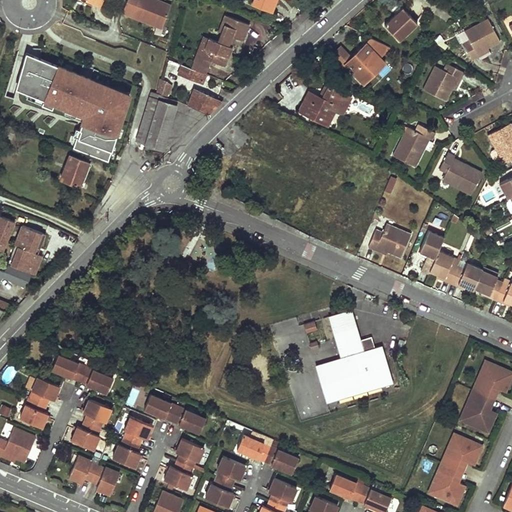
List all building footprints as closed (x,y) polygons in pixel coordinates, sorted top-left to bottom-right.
[(171,5),(158,0),(127,0),(122,13),(162,28),(171,5)] [(254,0),(252,5),(271,12),(275,0),(254,0)] [(396,14),(384,25),(398,41),(416,24),(402,8),(399,11),(401,12),(397,16),(396,14)] [(228,45),(232,37),(235,38),(243,41),(249,24),(224,15),(218,31),(221,32),(217,41),(208,38),(204,48),(208,50),(204,58),(210,61),(224,66),(232,47),(228,45)] [(500,41),(488,19),(472,26),(474,30),(466,33),(469,39),(463,43),(471,60),(479,56),(477,53),(488,48),(500,41)] [(204,36),(194,61),(208,66),(210,61),(204,58),(208,50),(204,48),(208,38),(204,36)] [(340,47),(331,55),(343,67),(345,64),(364,83),(384,63),(379,58),(389,47),(372,38),(351,58),(340,47)] [(488,48),(477,53),(479,56),(489,50),(488,48)] [(109,160),(134,88),(28,52),(15,89),(84,112),(72,148),(109,160)] [(194,61),(191,68),(205,74),(208,66),(194,61)] [(443,69),(438,67),(434,74),(431,73),(423,89),(447,101),(452,88),(458,77),(460,79),(464,72),(446,63),(443,69)] [(182,65),(179,73),(202,83),(206,74),(205,74),(191,68),(182,65)] [(460,79),(458,77),(452,88),(455,90),(460,79)] [(159,86),(158,94),(160,95),(165,96),(170,86),(165,81),(161,80),(159,86)] [(328,87),(325,85),(319,97),(322,99),(328,87)] [(348,96),(328,87),(322,99),(319,97),(309,92),(299,111),(327,125),(335,111),(337,107),(342,109),(348,96)] [(194,89),(187,106),(208,114),(222,102),(194,89)] [(145,144),(159,99),(149,96),(136,140),(145,144)] [(159,99),(145,144),(144,149),(159,153),(161,149),(162,149),(176,105),(159,99)] [(511,126),(510,123),(487,135),(496,150),(498,149),(502,157),(508,153),(511,160),(511,126)] [(5,124),(3,130),(14,133),(16,128),(5,124)] [(416,130),(410,127),(406,135),(404,134),(393,155),(416,166),(425,149),(423,148),(428,137),(430,138),(432,139),(436,132),(419,124),(416,130)] [(303,130),(292,157),(306,163),(304,168),(333,180),(339,166),(331,162),(338,145),(303,130)] [(482,172),(464,163),(463,165),(452,160),(453,158),(454,156),(448,153),(439,169),(445,172),(442,178),(450,182),(449,184),(470,195),(482,172)] [(69,155),(61,179),(79,186),(88,162),(69,155)] [(267,198),(264,204),(283,213),(298,181),(259,163),(247,189),(267,198)] [(380,172),(376,187),(389,190),(391,183),(392,184),(394,177),(380,172)] [(511,176),(499,184),(507,199),(509,198),(511,196),(511,176)] [(356,219),(360,210),(334,199),(321,226),(354,241),(363,222),(356,219)] [(9,220),(0,216),(0,250),(2,252),(13,226),(8,224),(9,220)] [(45,234),(22,225),(14,245),(18,246),(10,265),(34,274),(41,255),(37,254),(45,234)] [(383,232),(376,229),(369,247),(376,250),(377,247),(388,252),(400,257),(411,233),(395,226),(393,229),(385,226),(383,232)] [(444,237),(429,230),(419,252),(427,255),(430,256),(429,259),(426,258),(421,271),(428,274),(430,270),(439,249),(444,237)] [(18,246),(14,245),(7,263),(10,265),(18,246)] [(454,256),(439,249),(430,270),(437,273),(445,277),(443,280),(450,283),(458,265),(451,262),(454,256)] [(465,268),(458,265),(450,283),(457,286),(459,283),(466,285),(474,289),(474,287),(482,269),(483,268),(468,261),(465,268)] [(4,271),(2,277),(26,286),(31,275),(6,265),(4,271)] [(490,273),(482,269),(474,287),(482,291),(489,294),(488,297),(495,300),(503,282),(496,279),(499,273),(491,270),(490,273)] [(509,285),(503,282),(495,300),(502,303),(504,300),(511,303),(511,278),(511,279),(509,285)] [(0,317),(9,303),(0,299),(0,317)] [(351,311),(329,317),(341,361),(324,366),(329,384),(322,386),(327,403),(392,383),(383,352),(381,347),(373,349),(363,352),(360,342),(351,311)] [(38,324),(42,327),(50,318),(46,315),(38,324)] [(303,325),(306,333),(317,330),(314,322),(303,325)] [(38,337),(42,333),(36,328),(32,332),(38,337)] [(363,352),(373,349),(370,339),(360,342),(363,352)] [(310,347),(311,351),(319,349),(317,345),(316,342),(309,344),(310,347)] [(57,353),(51,368),(107,392),(113,377),(57,353)] [(390,356),(401,393),(405,392),(398,368),(394,354),(390,356)] [(488,373),(492,363),(485,360),(481,370),(488,373)] [(505,392),(511,375),(511,371),(492,363),(488,373),(481,370),(464,409),(471,412),(467,422),(488,431),(496,412),(490,409),(483,406),(487,396),(491,386),(498,389),(505,392)] [(329,384),(324,366),(317,368),(322,386),(329,384)] [(24,402),(18,416),(40,426),(46,412),(42,411),(48,397),(53,399),(59,385),(36,375),(30,389),(32,390),(26,404),(24,402)] [(494,399),(498,389),(491,386),(487,396),(494,399)] [(150,393),(144,408),(200,432),(206,417),(150,393)] [(483,406),(490,409),(494,399),(487,396),(483,406)] [(77,426),(71,440),(93,449),(99,435),(97,434),(103,420),(105,421),(111,407),(89,398),(83,412),(87,414),(81,427),(77,426)] [(0,412),(8,416),(11,406),(3,403),(0,410),(0,412)] [(471,412),(464,409),(460,419),(467,422),(471,412)] [(118,443),(112,457),(134,467),(140,453),(136,451),(142,437),(146,439),(152,425),(130,416),(124,429),(127,430),(121,444),(118,443)] [(7,441),(0,438),(0,454),(1,455),(2,451),(18,458),(24,460),(35,436),(13,426),(7,441)] [(461,436),(454,433),(449,443),(456,446),(461,436)] [(298,458),(243,434),(237,448),(292,472),(298,458)] [(473,465),(482,445),(461,436),(456,446),(449,443),(432,482),(439,485),(435,495),(456,504),(465,485),(458,482),(451,479),(455,469),(460,459),(467,462),(473,465)] [(170,465),(164,480),(186,489),(192,475),(190,474),(196,461),(198,462),(204,448),(182,438),(176,452),(180,454),(175,467),(170,465)] [(2,451),(1,455),(16,462),(18,458),(2,451)] [(78,452),(68,475),(83,481),(85,477),(98,482),(96,487),(110,493),(120,471),(107,465),(105,467),(91,461),(92,459),(78,452)] [(239,479),(245,465),(223,456),(217,470),(220,471),(214,484),(211,483),(205,497),(227,506),(233,492),(229,491),(235,477),(239,479)] [(462,472),(467,462),(460,459),(455,469),(462,472)] [(451,479),(458,482),(462,472),(455,469),(451,479)] [(329,488),(385,511),(391,497),(335,474),(329,488)] [(262,505),(259,511),(283,511),(288,500),(290,501),(296,487),(274,478),(268,491),(273,493),(267,507),(262,505)] [(439,485),(432,482),(428,492),(435,495),(439,485)] [(511,482),(503,504),(511,508),(511,482)] [(162,490),(152,511),(213,511),(199,506),(196,511),(178,511),(184,499),(162,490)] [(334,511),(337,505),(316,495),(309,510),(312,511),(311,511),(334,511)]
